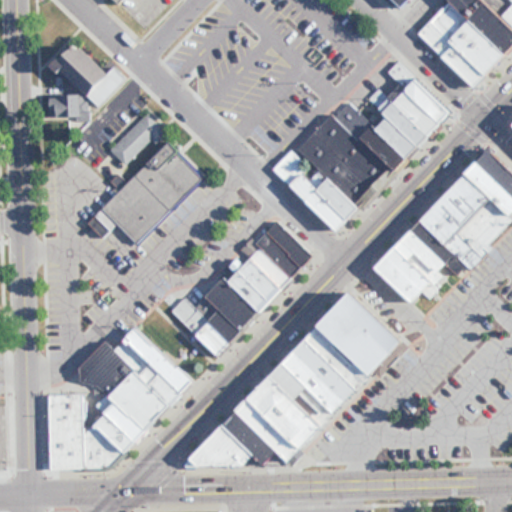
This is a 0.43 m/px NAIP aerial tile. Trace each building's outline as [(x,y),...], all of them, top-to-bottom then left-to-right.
[(397,0),(408,10),(417,0),(397,0)] [(488,0),(451,0),(421,33),(481,90),(511,56),(511,0),(511,8),(505,16),(488,0)] [(102,104),(130,77),(119,66),(113,73),(83,43),(62,64),(102,104)] [(221,78),(231,69),(223,58),(196,79),(216,105),(232,93),(221,78)] [(457,114),(401,60),(390,72),(404,85),(390,99),(380,89),(371,99),(386,113),(375,125),(349,101),(299,153),(295,149),(276,169),(344,235),(368,210),(366,208),(457,114)] [(88,94),(61,94),(61,115),(88,115),(88,94)] [(208,176),(148,114),(111,149),(127,165),(144,148),(154,158),(90,221),(124,257),(208,176)] [(511,225),(511,165),(496,150),(381,269),(417,304),(424,296),(437,308),(494,248),(492,246),(511,225)] [(198,307),(187,297),(173,311),(223,357),(318,255),(279,219),(258,242),(254,238),(229,264),(234,269),(198,307)] [(198,454),(198,463),(250,465),(261,454),(271,464),(281,454),(288,455),(294,461),(414,340),(362,289),(198,454)] [(53,469),(118,467),(198,380),(197,378),(139,325),(117,350),(107,340),(83,367),(83,374),(104,393),(87,412),(86,393),(51,394),(53,469)]
